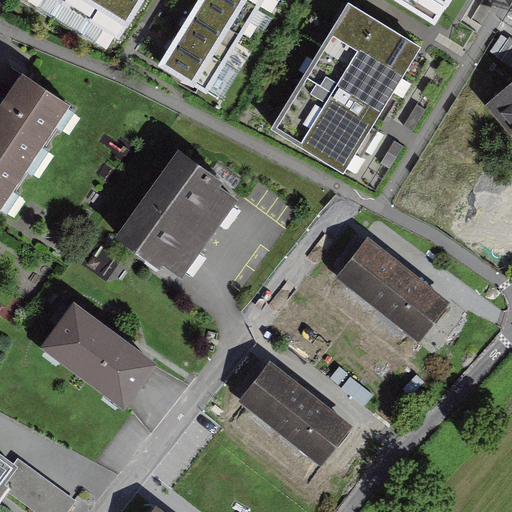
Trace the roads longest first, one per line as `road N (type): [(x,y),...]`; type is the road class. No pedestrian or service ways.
road 1 (residential): [(347,511),(397,447),(511,330)]
road 2 (residential): [(102,511),(249,330)]
